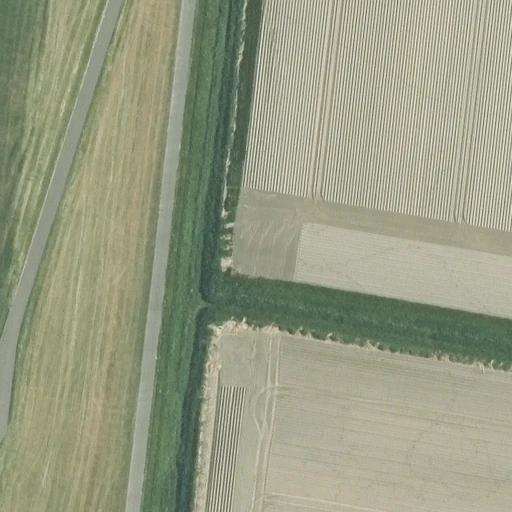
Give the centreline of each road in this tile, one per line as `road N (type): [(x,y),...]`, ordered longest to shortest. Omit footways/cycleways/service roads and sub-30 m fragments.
road 1 (track): [(133,511),(192,0)]
road 2 (track): [(111,0),(0,384)]
